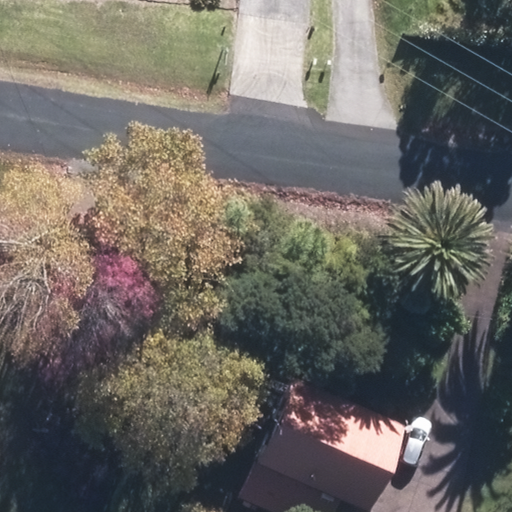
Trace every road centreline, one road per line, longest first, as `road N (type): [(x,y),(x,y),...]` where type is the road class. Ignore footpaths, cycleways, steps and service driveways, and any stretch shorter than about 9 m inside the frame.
road 1 (residential): [(0,97),(511,169)]
road 2 (unknown): [(389,152),(373,0)]
